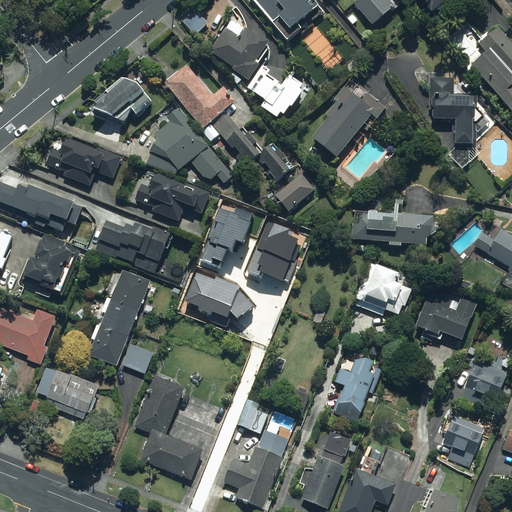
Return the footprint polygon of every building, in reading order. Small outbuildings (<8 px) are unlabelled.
[(272,0),(248,0),(285,47),(295,39),(291,33),(318,12),(307,0),(281,0),(282,1),(276,5),(272,0)] [(343,0),(351,9),(354,7),(371,29),(394,11),(385,0),(343,0)] [(417,0),(431,16),(449,0),(417,0)] [(197,12),(182,24),(194,39),(209,26),(197,12)] [(230,23),(209,54),(233,71),(231,73),(248,85),(259,69),(255,66),(268,46),(256,38),(255,40),(230,23)] [(484,58),(472,68),(511,118),(511,47),(497,29),(475,47),(484,58)] [(186,68),(163,87),(202,134),(211,127),(218,136),(209,143),(216,152),(221,149),(233,163),(237,160),(246,170),(257,161),(277,185),(294,172),(272,145),(261,154),(241,130),(239,132),(224,114),(234,106),(222,91),(212,100),(186,68)] [(269,75),(261,69),(246,91),(259,100),(254,106),(275,121),(278,116),(283,120),(289,111),(291,112),(302,97),(298,94),(301,89),(287,80),(280,90),(277,88),(278,87),(266,79),(269,75)] [(453,80),(431,79),(429,124),(453,125),(453,151),(477,152),(478,125),(470,124),(471,97),(452,96),(453,80)] [(349,83),(332,104),(334,106),(324,119),(326,121),(310,141),(336,162),(363,129),(369,134),(386,114),(349,83)] [(138,92),(123,85),(94,110),(96,113),(92,116),(126,129),(133,123),(130,119),(135,114),(139,120),(154,108),(138,92)] [(233,178),(177,112),(166,121),(169,124),(153,138),(155,142),(146,167),(175,179),(191,165),(208,184),(214,179),(222,188),(233,178)] [(52,151),(46,166),(66,174),(65,179),(89,188),(95,174),(113,181),(121,161),(66,139),(60,155),(52,151)] [(141,187),(135,202),(154,209),(152,215),(177,225),(183,210),(201,217),(210,195),(161,176),(159,182),(153,180),(149,190),(141,187)] [(315,194),(300,176),(272,197),(274,199),(266,206),(272,214),(280,207),(286,216),(315,194)] [(0,182),(0,208),(46,228),(48,224),(65,232),(70,221),(76,224),(83,207),(32,186),(30,191),(20,187),(19,190),(0,182)] [(221,211),(202,259),(221,266),(229,247),(234,249),(237,240),(243,242),(254,215),(238,209),(235,217),(221,211)] [(354,211),(351,242),(388,246),(387,249),(400,250),(400,247),(425,249),(425,242),(430,243),(432,219),(400,217),(401,210),(391,209),(390,215),(354,211)] [(271,220),(249,270),(258,274),(260,269),(287,280),(302,244),(298,242),(299,240),(289,236),(292,229),(271,220)] [(511,238),(491,225),(475,251),(510,273),(502,287),(511,293),(511,238)] [(105,226),(95,251),(154,276),(170,238),(153,230),(151,235),(134,228),(132,232),(125,229),(123,234),(105,226)] [(13,240),(0,234),(0,273),(2,275),(13,249),(10,248),(13,240)] [(34,260),(28,258),(18,286),(39,294),(41,291),(60,298),(75,259),(63,254),(65,248),(42,239),(34,260)] [(398,277),(371,265),(353,305),(382,318),(384,314),(398,320),(402,309),(404,310),(411,295),(394,287),(398,277)] [(150,284),(122,273),(89,358),(117,369),(118,367),(145,378),(154,356),(126,345),(150,284)] [(200,277),(193,293),(206,298),(202,307),(213,311),(210,319),(229,326),(232,318),(228,313),(233,309),(239,316),(252,306),(240,292),(233,289),(235,286),(219,279),(217,283),(200,277)] [(440,301),(428,296),(413,330),(441,342),(443,337),(461,345),(477,307),(464,302),(466,298),(445,289),(440,301)] [(0,346),(26,358),(24,361),(41,368),(48,351),(44,349),(56,321),(34,312),(29,324),(0,312),(0,346)] [(357,425),(373,379),(367,376),(370,368),(355,362),(350,376),(340,372),(334,387),(343,390),(334,416),(357,425)] [(496,403),(506,377),(474,365),(460,401),(482,410),(486,400),(496,403)] [(98,391),(46,370),(36,395),(47,400),(44,407),(85,424),(98,391)] [(157,380),(154,379),(134,428),(150,435),(140,462),(192,482),(203,455),(165,440),(184,391),(173,387),(175,382),(158,376),(157,380)] [(310,397),(293,388),(284,408),(301,416),(310,397)] [(257,407),(248,403),(238,428),(259,437),(267,418),(255,413),(257,407)] [(475,427),(453,418),(441,446),(451,450),(447,460),(469,470),(483,436),(473,432),(475,427)] [(358,445),(329,433),(301,502),(324,511),(327,511),(344,471),(339,469),(344,457),(346,458),(348,453),(353,456),(358,445)] [(285,448),(265,439),(259,454),(254,452),(247,469),(232,463),(222,485),(239,492),(235,500),(262,511),(282,464),(278,463),(285,448)] [(395,486),(354,472),(340,511),(371,511),(375,504),(387,508),(395,486)] [(455,511),(459,504),(427,491),(418,511),(455,511)]
